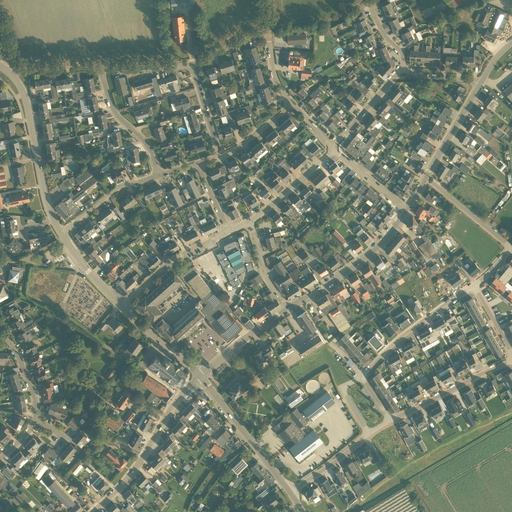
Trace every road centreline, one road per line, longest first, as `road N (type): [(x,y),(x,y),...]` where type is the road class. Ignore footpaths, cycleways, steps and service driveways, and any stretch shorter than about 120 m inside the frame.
road 1 (tertiary): [(92,511),(200,375)]
road 2 (secondary): [(288,307),(378,243),(406,209)]
road 3 (tertiary): [(52,220),(28,108),(11,74)]
road 4 (secondary): [(288,492),(200,375)]
road 5 (residential): [(473,286),(361,376)]
road 6 (residential): [(511,360),(389,420)]
road 7 (residential): [(121,306),(167,263),(227,231)]
road 8 (residential): [(158,175),(142,137),(113,111),(100,66)]
